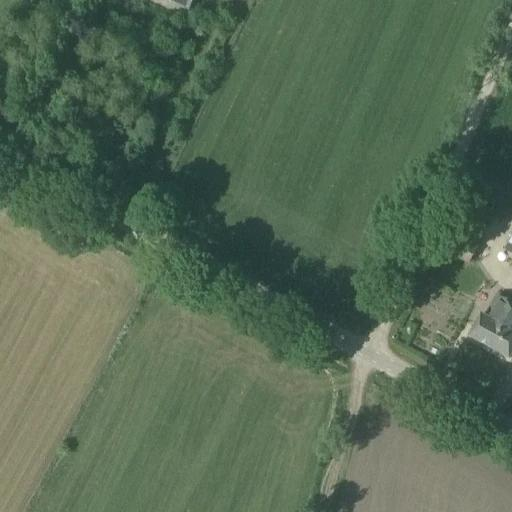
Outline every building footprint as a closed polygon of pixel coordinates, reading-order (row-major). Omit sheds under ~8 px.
[(167,0),(188,10),(192,0),(167,0)] [(167,54),(162,64),(170,68),(175,58),(167,54)] [(111,148),(120,153),(124,144),(115,140),(111,148)] [(458,239),(476,248),(481,240),(462,230),(461,233),(458,239)] [(457,238),(454,244),(448,254),(468,264),(477,248),(476,248),(458,239),(457,238)] [(469,337),(491,349),(511,309),(511,304),(496,296),(485,318),(480,315),(469,337)] [(511,309),(491,349),(509,359),(511,351),(511,309)]
